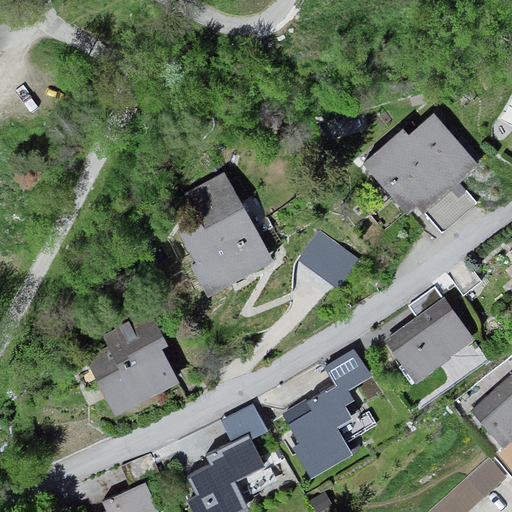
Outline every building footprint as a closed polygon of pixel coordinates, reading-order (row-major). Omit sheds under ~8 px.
[(406,212),(475,157),(439,113),(370,168),(406,212)] [(213,285),(269,252),(233,191),(177,223),(213,285)] [(414,373),(469,330),(443,296),(387,340),(414,373)] [(115,397),(167,372),(140,315),(88,340),(115,397)] [(511,371),(471,412),(504,445),(511,436),(511,371)] [(281,422),(311,474),(349,452),(333,424),(359,410),(342,381),(307,400),(310,405),(281,422)] [(264,462),(247,430),(204,452),(208,459),(179,474),(198,511),(241,511),(248,509),(232,478),(264,462)] [(97,511),(157,511),(144,484),(104,503),(106,507),(97,511)]
